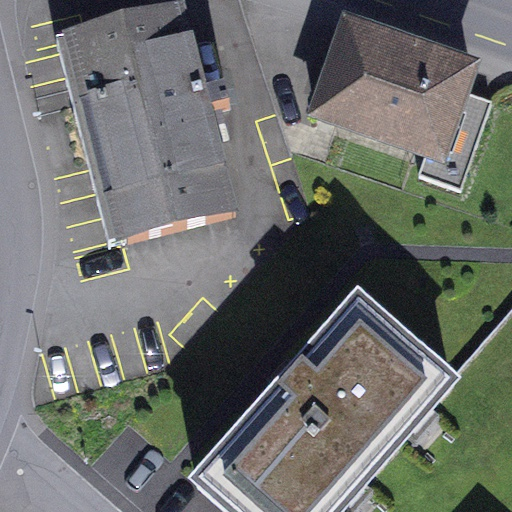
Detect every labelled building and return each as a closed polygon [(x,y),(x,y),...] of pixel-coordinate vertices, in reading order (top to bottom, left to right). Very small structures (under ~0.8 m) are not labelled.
[(185,13),(73,41),(124,249),(237,222),(185,13)] [(472,72),(348,31),(317,122),(336,128),(427,158),(420,181),(463,195),(492,107),(464,97),(472,72)] [(359,307),(198,492),(220,511),(340,511),(450,387),(359,307)] [(511,314),(450,387),(340,511),(456,511),(511,448),(511,314)] [(511,511),(511,448),(456,511),(511,511)]
